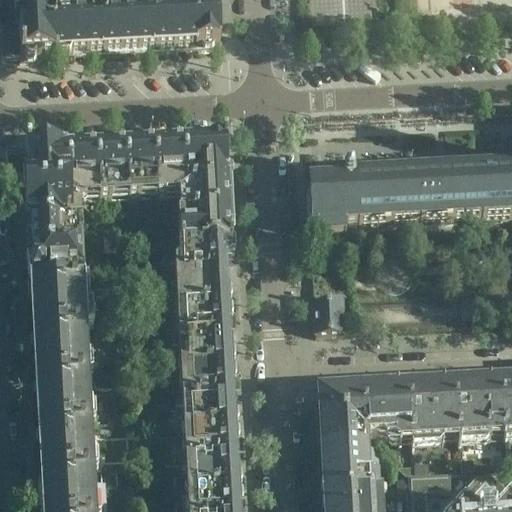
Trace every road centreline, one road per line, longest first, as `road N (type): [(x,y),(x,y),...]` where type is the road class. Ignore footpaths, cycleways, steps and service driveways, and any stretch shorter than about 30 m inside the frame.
road 1 (residential): [(278,376),(261,103)]
road 2 (unclassified): [(0,121),(261,103)]
road 3 (unclassified): [(261,103),(511,91)]
road 4 (residential): [(278,376),(511,362)]
road 5 (residential): [(285,511),(278,376)]
